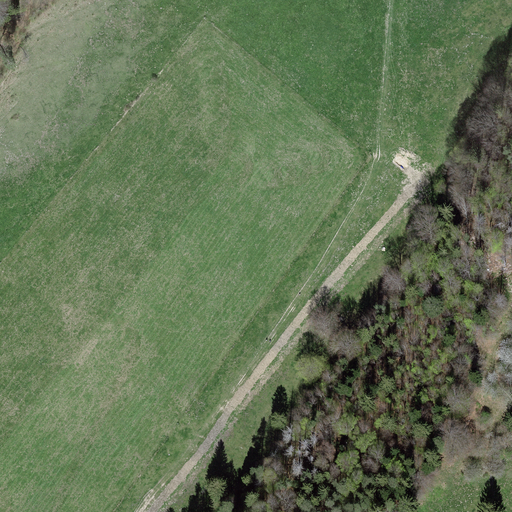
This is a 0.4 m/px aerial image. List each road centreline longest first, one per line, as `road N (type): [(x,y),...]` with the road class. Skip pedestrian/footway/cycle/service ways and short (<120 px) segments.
road 1 (track): [(374,158),(343,222),(148,511)]
road 2 (track): [(382,0),(384,116),(374,158)]
